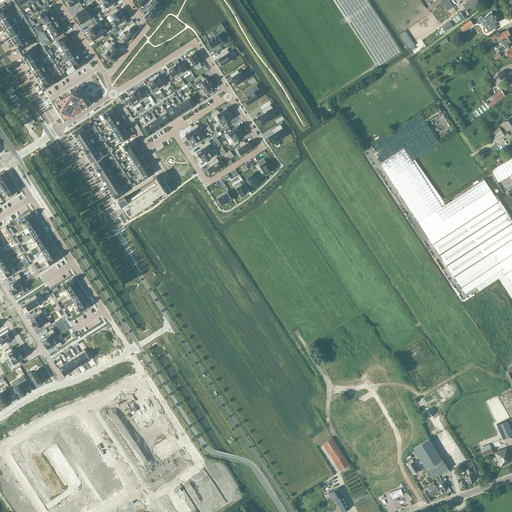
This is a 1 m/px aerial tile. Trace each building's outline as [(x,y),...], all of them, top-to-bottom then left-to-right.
[(24,0),(17,0),(24,10),(29,7),(24,0)] [(107,0),(102,4),(105,9),(108,7),(110,9),(115,6),(113,3),(116,2),(114,0),(107,0)] [(337,0),(379,64),(401,50),(368,0),(337,0)] [(470,0),(463,5),(468,12),(480,3),(477,0),(470,0)] [(6,4),(0,7),(0,14),(8,10),(9,9),(6,4)] [(152,4),(147,9),(150,11),(148,13),(150,15),(154,18),(155,17),(156,18),(159,14),(158,13),(161,9),(156,4),(154,6),(152,4)] [(78,12),(76,13),(78,15),(77,15),(79,17),(79,18),(90,11),(87,6),(84,8),(82,6),(77,9),(78,12)] [(47,9),(39,14),(42,19),(52,13),(49,8),(47,9)] [(116,8),(109,12),(111,15),(109,16),(113,21),(123,14),(120,9),(118,10),(116,8)] [(8,10),(0,14),(0,15),(2,19),(10,14),(10,15),(11,14),(10,14),(8,10)] [(90,11),(79,18),(80,19),(81,21),(83,23),(85,22),(86,24),(92,21),(90,18),(93,16),(90,11)] [(482,16),(479,18),(483,24),(485,22),(491,30),(496,27),(494,24),(498,21),(499,21),(498,21),(496,17),(495,16),(495,15),(494,15),(492,12),(492,11),(491,12),(483,18),(482,16)] [(52,13),(42,19),(45,24),(55,18),(55,17),(52,13)] [(10,14),(2,19),(3,19),(5,23),(12,19),(10,15),(10,14)] [(123,14),(113,21),(118,28),(126,23),(124,20),(126,19),(125,17),(124,15),(123,14)] [(55,18),(45,24),(48,28),(58,22),(55,18)] [(12,19),(5,23),(8,27),(8,28),(15,23),(12,19)] [(470,20),(460,27),(463,30),(464,30),(467,28),(468,29),(474,25),(470,20)] [(15,23),(8,28),(11,32),(20,26),(17,21),(15,23)] [(58,22),(48,28),(51,33),(61,27),(58,22)] [(89,29),(87,30),(90,35),(99,30),(101,28),(98,23),(95,25),(93,23),(87,26),(89,29)] [(20,26),(11,32),(13,36),(22,31),(23,30),(20,26)] [(61,27),(51,33),(55,38),(65,32),(61,27)] [(99,30),(90,35),(91,36),(92,38),(94,40),(96,39),(97,41),(104,37),(103,34),(102,34),(99,30)] [(123,33),(119,39),(124,43),(125,40),(128,42),(132,37),(133,37),(136,33),(132,30),(131,31),(130,30),(126,35),(123,33)] [(495,34),(491,36),(494,42),(495,43),(504,38),(504,37),(510,34),(507,30),(500,33),(499,32),(497,33),(495,34)] [(22,31),(13,36),(14,36),(16,40),(24,35),(22,31)] [(24,35),(16,40),(19,45),(29,39),(26,34),(24,35)] [(66,35),(56,41),(60,46),(70,40),(66,35)] [(218,35),(208,41),(212,48),(222,42),(218,35)] [(503,46),(498,49),(499,52),(505,49),(510,46),(508,43),(511,40),(511,39),(510,35),(505,37),(501,40),(503,46)] [(19,45),(18,45),(22,50),(32,43),(29,39),(19,45)] [(70,40),(60,46),(63,51),(73,44),(70,40)] [(110,44),(107,48),(117,56),(121,51),(115,47),(117,45),(112,41),(110,43),(110,44)] [(73,44),(63,51),(66,56),(67,55),(67,54),(76,49),(73,45),(73,44)] [(34,46),(23,53),(27,58),(27,57),(37,51),(34,46)] [(103,52),(101,55),(106,59),(108,56),(113,61),(115,59),(116,57),(117,56),(107,48),(103,52)] [(76,49),(67,54),(67,55),(70,59),(78,53),(76,49)] [(218,59),(222,65),(223,65),(228,62),(229,63),(232,61),(231,59),(232,59),(228,53),(229,52),(227,49),(222,53),(223,55),(218,59)] [(37,51),(27,57),(30,61),(30,62),(38,56),(38,57),(39,56),(37,51)] [(70,59),(68,60),(72,65),(73,64),(81,58),(78,53),(70,59)] [(190,59),(188,61),(191,66),(194,64),(195,67),(201,63),(198,60),(199,59),(197,56),(196,57),(194,53),(189,56),(190,59)] [(38,56),(30,62),(33,66),(41,61),(40,60),(38,57),(38,56)] [(81,58),(73,64),(76,69),(85,63),(81,58)] [(41,61),(33,66),(35,70),(45,64),(42,59),(40,60),(41,61)] [(176,64),(174,66),(180,76),(189,71),(184,63),(180,65),(179,63),(176,65),(176,64)] [(45,64),(35,70),(38,74),(48,68),(45,64)] [(170,72),(167,74),(173,83),(181,78),(180,76),(174,66),(171,68),(169,70),(170,72)] [(48,68),(38,74),(41,78),(41,79),(50,73),(48,68)] [(238,70),(232,74),(234,76),(232,77),(234,79),(233,80),(234,80),(233,81),(234,81),(236,83),(235,84),(236,84),(245,78),(241,72),(239,73),(238,70)] [(498,73),(500,76),(501,79),(507,76),(504,70),(498,73)] [(50,73),(41,79),(43,83),(44,83),(53,77),(50,73)] [(156,77),(154,79),(160,89),(165,86),(164,84),(166,82),(163,77),(160,78),(159,76),(156,78),(156,77)] [(43,83),(46,88),(56,82),(53,77),(44,83),(43,83)] [(200,79),(194,83),(196,86),(199,83),(202,88),(211,83),(209,80),(207,78),(205,79),(203,77),(200,79)] [(150,85),(148,86),(153,94),(160,89),(154,79),(151,81),(149,83),(150,85)] [(202,88),(200,89),(204,94),(206,97),(213,92),(212,89),(213,88),(212,85),(211,83),(202,88)] [(244,98),(246,101),(248,104),(258,98),(256,94),(260,91),(256,85),(244,93),(247,97),(244,98)] [(78,88),(56,102),(66,118),(88,104),(78,88)] [(136,90),(133,92),(140,102),(148,97),(143,90),(140,91),(139,89),(136,91),(136,90)] [(130,98),(127,100),(132,108),(140,102),(133,92),(131,93),(131,94),(129,96),(130,98)] [(496,93),(491,97),(494,101),(488,105),(490,107),(504,97),(501,93),(498,95),(496,93)] [(189,95),(184,98),(185,100),(186,100),(190,107),(195,104),(193,101),(194,101),(192,97),(191,98),(189,95)] [(185,100),(181,103),(186,110),(190,107),(186,100),(185,100)] [(473,111),(477,116),(489,106),(485,101),(473,111)] [(181,103),(177,105),(182,113),(186,110),(181,103)] [(261,115),(257,117),(259,120),(260,122),(262,125),(266,123),(270,121),(270,120),(273,118),(268,111),(273,108),(270,104),(262,110),(264,113),(261,114),(261,115)] [(177,105),(173,108),(178,116),(182,113),(177,105)] [(112,108),(101,115),(105,119),(115,113),(112,108)] [(167,112),(170,117),(171,116),(173,119),(178,116),(173,108),(167,112)] [(218,110),(211,114),(213,117),(215,116),(218,120),(230,113),(229,112),(230,112),(228,108),(227,109),(227,108),(219,113),(218,110)] [(166,110),(159,114),(161,116),(165,123),(170,120),(168,118),(170,117),(167,112),(166,110)] [(115,113),(105,119),(107,124),(118,117),(115,113)] [(230,113),(218,120),(221,124),(220,125),(222,128),(227,125),(226,122),(232,118),(229,113),(230,113)] [(157,119),(156,119),(161,126),(165,123),(161,116),(157,119)] [(118,117),(107,124),(111,129),(112,127),(121,122),(118,117)] [(155,117),(151,119),(157,129),(161,126),(156,119),(157,119),(155,117)] [(501,123),(507,131),(511,127),(511,118),(511,117),(506,121),(505,120),(501,123)] [(151,119),(147,122),(153,132),(157,129),(151,119)] [(121,122),(112,127),(115,132),(124,126),(123,126),(121,122)] [(147,122),(142,125),(144,128),(143,129),(145,132),(146,131),(148,135),(153,132),(147,122)] [(186,135),(185,135),(188,139),(189,138),(189,139),(201,131),(197,124),(191,127),(193,130),(186,134),(186,135)] [(275,133),(268,137),(271,141),(272,141),(273,143),(274,143),(276,146),(280,144),(278,140),(283,137),(279,131),(283,129),(280,124),(272,130),(275,133)] [(82,126),(74,131),(77,136),(85,131),(82,126)] [(124,126),(115,132),(118,136),(127,131),(124,126)] [(229,128),(224,131),(226,134),(227,133),(230,138),(241,130),(242,129),(239,126),(238,126),(231,130),(229,128)] [(492,133),(493,135),(491,137),(494,142),(504,135),(499,127),(492,133)] [(241,130),(230,138),(233,142),(231,143),(233,146),(239,142),(237,140),(244,135),(243,135),(244,134),(242,131),(241,131),(241,130)] [(85,131),(77,136),(80,140),(87,135),(85,131)] [(118,136),(116,137),(119,142),(130,136),(127,131),(118,136)] [(201,131),(189,139),(192,143),(199,139),(201,142),(206,138),(201,131)] [(87,135),(80,140),(82,144),(90,140),(87,135)] [(90,140),(82,144),(85,149),(93,144),(90,140)] [(132,140),(122,147),(125,152),(127,150),(136,145),(132,140)] [(204,147),(197,152),(200,157),(212,149),(209,145),(211,144),(209,141),(203,145),(204,147)] [(241,147),(238,149),(242,154),(252,148),(248,142),(246,143),(244,141),(239,144),(241,147)] [(93,144),(85,149),(88,153),(96,148),(93,144)] [(136,145),(127,150),(130,155),(138,149),(135,145),(136,145)] [(96,148),(88,153),(91,157),(98,152),(96,148)] [(403,148),(379,164),(453,277),(454,276),(465,293),(475,286),(479,291),(499,278),(511,298),(511,297),(511,220),(506,212),(509,210),(510,210),(511,208),(511,201),(511,196),(511,197),(511,198),(511,199),(511,200),(508,195),(507,196),(506,196),(502,199),(500,200),(496,194),(495,195),(484,179),(483,178),(481,180),(482,181),(446,205),(443,200),(415,160),(414,159),(412,161),(412,160),(403,148)] [(130,155),(128,156),(131,161),(133,160),(133,159),(141,154),(138,149),(130,155)] [(201,157),(200,157),(202,161),(203,161),(204,161),(210,157),(212,159),(217,156),(216,153),(214,154),(212,149),(200,157),(201,157)] [(98,152),(91,157),(94,162),(101,157),(98,152)] [(141,154),(133,159),(133,160),(136,164),(144,158),(141,154)] [(102,158),(94,163),(97,168),(105,163),(102,158)] [(136,164),(134,165),(137,170),(147,163),(144,159),(144,158),(136,164)] [(210,167),(208,168),(211,174),(222,167),(218,162),(219,161),(217,158),(208,164),(210,167)] [(511,174),(511,158),(492,170),(498,182),(511,174)] [(259,163),(255,165),(261,174),(264,172),(266,175),(268,173),(272,170),(271,170),(273,169),(270,165),(269,166),(266,161),(260,165),(259,163)] [(105,163),(97,168),(100,172),(108,167),(105,163)] [(147,163),(137,170),(140,174),(150,167),(147,163)] [(108,167),(100,172),(103,176),(110,171),(108,167)] [(150,167),(140,174),(143,179),(153,172),(150,168),(150,167)] [(110,171),(103,176),(106,180),(113,176),(110,171)] [(254,173),(247,177),(249,179),(252,184),(253,186),(254,186),(258,184),(257,184),(259,182),(260,182),(259,180),(261,178),(257,171),(254,173)] [(0,175),(0,186),(7,197),(8,196),(10,195),(11,194),(13,193),(15,192),(16,191),(4,172),(0,175)] [(113,176),(106,180),(108,185),(116,180),(113,176)] [(156,176),(118,200),(122,207),(129,217),(135,213),(142,209),(148,205),(154,201),(160,196),(167,192),(159,180),(156,176)] [(116,180),(108,185),(111,189),(119,184),(116,180)] [(240,182),(234,185),(241,196),(243,195),(246,194),(247,193),(245,189),(244,187),(240,182)] [(119,184),(111,189),(114,193),(122,188),(119,184)] [(122,188),(114,193),(117,198),(124,193),(122,188)] [(227,192),(217,198),(222,205),(225,203),(229,201),(228,201),(232,199),(227,192)] [(30,213),(22,218),(25,223),(33,217),(30,213)] [(33,217),(23,224),(26,229),(28,228),(28,227),(36,222),(33,218),(33,217)] [(36,222),(28,227),(28,228),(31,232),(39,227),(36,222)] [(31,232),(29,233),(32,237),(42,231),(39,227),(31,232)] [(42,231),(32,237),(35,242),(37,241),(36,241),(45,236),(42,231)] [(45,236),(36,241),(37,241),(39,246),(48,240),(45,236)] [(48,240),(39,246),(42,250),(51,245),(48,240)] [(51,245),(42,250),(45,254),(45,255),(53,249),(51,245)] [(45,254),(43,256),(46,260),(56,254),(53,249),(45,255),(45,254)] [(6,252),(0,255),(0,261),(7,257),(7,258),(9,257),(6,252)] [(56,254),(46,260),(49,265),(60,259),(56,254)] [(7,257),(0,261),(0,264),(2,267),(10,262),(7,258),(7,257)] [(10,262),(2,267),(5,272),(13,267),(13,266),(10,262)] [(13,267),(5,272),(8,277),(18,270),(15,265),(13,266),(13,267)] [(16,280),(9,284),(12,289),(23,282),(20,278),(21,277),(19,273),(14,277),(16,280)] [(73,278),(62,284),(65,289),(75,283),(76,283),(73,278)] [(12,289),(11,289),(15,294),(22,290),(24,293),(29,290),(27,286),(26,287),(23,282),(12,289)] [(75,283),(65,289),(68,294),(78,288),(76,283),(75,283)] [(78,288),(68,294),(71,298),(81,292),(78,288)] [(81,292),(71,298),(74,303),(84,297),(81,292)] [(25,304),(29,310),(40,303),(40,304),(40,303),(36,298),(37,297),(36,294),(29,298),(31,301),(25,304)] [(84,297),(74,303),(77,308),(87,301),(84,297)] [(87,301),(77,308),(80,312),(90,306),(87,301)] [(37,314),(30,319),(31,319),(32,321),(33,324),(44,317),(42,312),(43,311),(41,308),(35,312),(37,314)] [(44,317),(33,324),(35,326),(36,328),(43,324),(45,328),(52,324),(49,320),(47,321),(44,317)] [(98,352),(94,355),(96,359),(98,362),(102,359),(107,357),(111,354),(115,352),(118,349),(116,345),(113,341),(110,337),(108,333),(105,328),(104,326),(97,331),(98,333),(101,337),(103,341),(106,345),(107,347),(106,347),(102,350),(98,352)] [(49,335),(42,339),(45,343),(45,344),(56,337),(53,332),(54,332),(53,329),(47,332),(49,335)] [(6,341),(10,338),(11,338),(7,333),(0,337),(0,344),(1,344),(2,347),(8,344),(6,341)] [(45,343),(45,344),(48,349),(55,344),(57,348),(63,345),(60,341),(59,341),(56,337),(45,344),(45,343)] [(12,350),(10,348),(5,351),(7,354),(6,354),(9,359),(9,360),(20,353),(17,347),(12,350)] [(84,349),(80,352),(86,362),(90,359),(91,359),(84,349)] [(20,364),(19,361),(24,358),(20,352),(20,353),(9,360),(9,359),(9,360),(12,364),(10,366),(12,369),(20,364)] [(80,352),(76,354),(82,364),(86,362),(80,352)] [(76,354),(71,357),(78,367),(82,364),(76,354)] [(71,357),(67,360),(68,362),(73,370),(78,367),(71,357)] [(63,362),(58,365),(65,376),(65,375),(69,372),(64,364),(63,362)] [(64,364),(69,372),(73,370),(68,362),(64,364)] [(31,371),(27,374),(32,381),(35,379),(38,384),(46,379),(45,377),(46,376),(43,372),(42,372),(39,368),(32,373),(31,371)] [(503,385),(511,382),(508,375),(500,378),(503,385)] [(28,384),(28,385),(29,384),(23,376),(17,379),(19,382),(13,385),(15,388),(13,389),(16,393),(18,392),(20,396),(26,392),(24,389),(23,387),(28,384)] [(140,383),(133,388),(135,392),(143,387),(140,383)] [(442,386),(423,399),(435,418),(442,414),(439,410),(444,407),(440,400),(454,391),(453,389),(446,393),(442,386)] [(4,391),(0,393),(0,396),(5,405),(11,401),(8,396),(11,395),(6,387),(3,389),(4,391)] [(143,387),(135,392),(138,396),(146,392),(143,387)] [(146,392),(138,396),(141,401),(148,396),(146,392)] [(148,396),(141,401),(144,405),(151,401),(148,396)] [(113,401),(107,404),(113,413),(118,410),(119,412),(122,410),(119,405),(116,407),(113,401)] [(107,404),(102,407),(106,413),(104,415),(107,420),(110,418),(109,416),(113,413),(107,404)] [(161,416),(154,421),(157,425),(164,420),(161,416)] [(72,417),(67,420),(72,429),(77,426),(78,428),(81,426),(78,421),(75,422),(72,417)] [(67,420),(62,423),(65,429),(63,430),(66,436),(69,434),(68,432),(72,429),(67,420)] [(164,420),(157,425),(160,429),(167,425),(164,420)] [(511,429),(508,420),(497,425),(503,439),(511,435),(511,429)] [(119,422),(110,427),(114,432),(122,426),(119,422)] [(167,425),(160,429),(162,434),(170,429),(167,425)] [(122,426),(114,432),(116,436),(125,431),(122,426)] [(48,427),(43,430),(49,439),(53,436),(55,438),(57,436),(54,431),(51,432),(48,427)] [(170,429),(162,434),(165,438),(172,434),(170,429)] [(43,430),(38,433),(41,439),(39,440),(42,446),(45,444),(44,442),(49,439),(43,430)] [(86,430),(78,436),(81,441),(89,435),(86,430)] [(125,431),(116,436),(119,441),(128,435),(125,431)] [(89,435),(81,441),(84,445),(92,440),(89,435)] [(128,435),(119,441),(122,446),(131,440),(128,435)] [(432,479),(439,475),(448,469),(430,438),(414,448),(432,479)] [(92,440),(84,445),(87,450),(95,444),(92,440)] [(24,441),(19,444),(25,453),(30,450),(31,452),(34,450),(31,445),(28,447),(24,441)] [(130,443),(123,448),(126,452),(133,448),(130,443)] [(19,444),(14,448),(18,453),(15,455),(19,460),(22,458),(20,456),(25,453),(19,444)] [(95,444),(87,450),(90,454),(98,449),(95,444)] [(490,445),(481,449),(484,456),(493,453),(490,445)] [(494,453),(500,467),(510,463),(509,461),(511,459),(507,447),(494,453)] [(133,448),(126,452),(128,457),(136,452),(133,448)] [(182,449),(175,454),(178,458),(185,453),(182,449)] [(95,452),(89,456),(92,461),(99,457),(98,456),(95,452)] [(136,452),(128,457),(131,461),(138,456),(136,452)] [(185,453),(178,458),(181,462),(188,458),(185,453)] [(89,456),(83,460),(85,464),(86,465),(92,461),(89,456)] [(138,456),(131,461),(134,465),(141,461),(138,456)] [(99,457),(92,461),(95,466),(102,462),(99,458),(99,457)] [(345,457),(337,463),(342,470),(350,464),(345,457)] [(188,458),(181,462),(184,467),(191,462),(188,458)] [(28,461),(21,466),(24,470),(31,466),(28,461)] [(92,461),(86,465),(86,466),(89,470),(95,466),(92,461)] [(141,461),(134,465),(137,470),(144,465),(141,461)] [(413,461),(407,465),(413,474),(419,470),(414,461),(413,461)] [(102,462),(95,466),(99,471),(105,466),(104,466),(102,462)] [(191,462),(184,467),(186,471),(194,467),(191,462)] [(144,465),(137,470),(140,474),(147,469),(144,465)] [(31,466),(24,470),(27,475),(34,470),(31,466)] [(95,466),(89,470),(92,474),(92,475),(99,471),(95,466)] [(105,466),(99,471),(102,475),(108,471),(105,467),(105,466)] [(467,472),(465,473),(465,475),(468,483),(475,480),(472,473),(476,472),(474,466),(469,468),(466,469),(467,472)] [(34,470),(27,475),(29,479),(37,474),(34,470)] [(159,474),(154,477),(160,486),(165,483),(161,477),(164,475),(160,470),(158,472),(159,474)] [(99,471),(92,475),(93,475),(95,479),(102,475),(99,471)] [(108,471),(102,475),(105,480),(111,476),(111,475),(108,471)] [(3,475),(0,476),(0,480),(1,480),(4,485),(13,479),(10,474),(4,478),(3,475)] [(37,474),(29,479),(32,483),(39,478),(37,474)] [(102,475),(95,479),(98,483),(98,484),(105,480),(102,475)] [(202,475),(195,479),(198,484),(205,480),(204,479),(202,475)] [(439,475),(432,479),(441,493),(444,491),(444,490),(447,488),(439,475)] [(111,476),(105,480),(108,485),(114,481),(112,477),(111,476)] [(148,478),(145,480),(149,485),(151,484),(155,489),(160,486),(154,477),(149,480),(148,478)] [(39,478),(32,483),(35,487),(42,483),(39,478)] [(13,479),(4,485),(7,489),(5,491),(7,494),(13,490),(11,488),(17,484),(13,479)] [(195,479),(189,483),(191,487),(192,488),(198,484),(195,479)] [(105,480),(98,484),(99,485),(101,489),(108,485),(105,480)] [(205,480),(198,484),(201,489),(208,485),(205,481),(205,480)] [(114,481),(108,485),(111,490),(117,486),(117,485),(114,481)] [(42,483),(35,487),(38,492),(45,487),(42,483)] [(198,484),(192,488),(193,489),(195,493),(201,489),(198,484)] [(434,484),(427,488),(428,490),(431,496),(439,492),(436,486),(435,486),(434,484)] [(108,485),(101,489),(104,493),(104,494),(111,490),(108,485)] [(208,485),(201,489),(205,494),(211,490),(210,489),(208,485)] [(117,486),(111,490),(114,495),(120,491),(118,486),(117,486)] [(46,494),(42,497),(45,502),(55,496),(51,490),(50,487),(44,491),(46,494)] [(329,493),(333,500),(335,499),(341,511),(342,511),(351,508),(340,487),(329,493)] [(201,489),(195,493),(198,497),(198,498),(205,494),(201,489)] [(389,493),(391,499),(403,494),(401,489),(389,493)] [(111,490),(104,494),(105,495),(108,499),(114,495),(111,490)] [(211,490),(205,494),(208,499),(214,494),(211,491),(211,490)] [(16,495),(11,498),(12,501),(14,500),(17,505),(26,499),(23,494),(18,498),(16,495)] [(85,498),(81,501),(86,510),(91,507),(88,501),(90,500),(87,494),(84,496),(85,498)] [(205,494),(198,498),(199,499),(201,503),(208,499),(205,494)] [(214,494),(208,499),(211,503),(217,499),(217,498),(214,494)] [(26,499),(17,505),(20,509),(18,511),(19,511),(22,511),(26,510),(24,508),(30,504),(26,499)] [(208,499),(201,503),(204,507),(211,503),(208,499)] [(217,499),(211,503),(214,508),(220,504),(218,500),(217,499)] [(75,502),(72,504),(75,509),(78,508),(80,511),(83,511),(86,510),(81,501),(76,504),(75,502)] [(211,503),(204,507),(205,508),(207,511),(208,511),(214,508),(211,503)]
